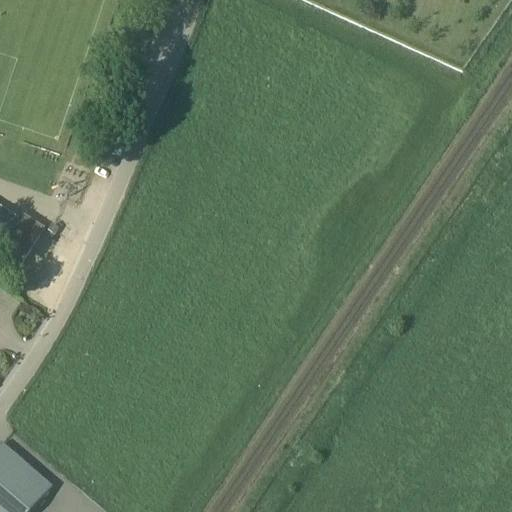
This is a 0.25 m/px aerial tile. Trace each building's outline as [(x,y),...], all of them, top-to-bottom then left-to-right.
[(17,222),(5,214),(2,220),(0,219),(0,256),(20,270),(44,232),(20,217),(17,222)] [(59,232),(52,227),(47,234),(54,238),(59,232)] [(78,370),(47,407),(73,428),(104,392),(78,370)] [(62,460),(61,460),(107,499),(128,475),(82,436),(62,460)] [(33,511),(52,492),(0,447),(0,511),(33,511)]
